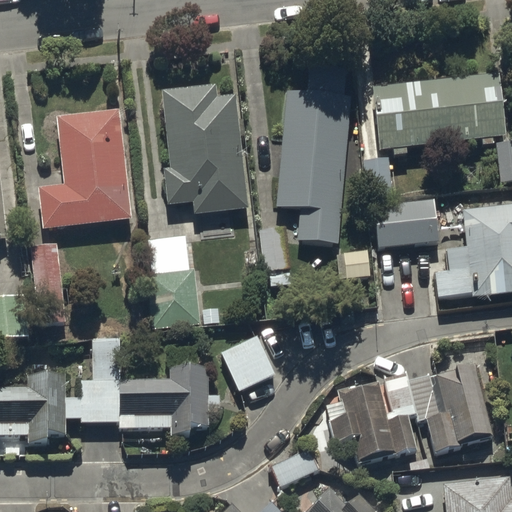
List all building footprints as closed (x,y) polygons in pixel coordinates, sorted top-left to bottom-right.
[(511,148),(503,149),(497,86),(371,98),(378,161),(392,160),(392,166),(406,165),(405,157),(480,150),(481,156),(496,155),(500,192),(511,190),(511,148)] [(215,96),(160,99),(169,178),(162,178),(166,214),(191,211),(192,223),(247,217),(234,105),(216,106),(215,96)] [(351,106),(285,102),(274,219),(300,222),(297,249),(338,253),(351,106)] [(118,121),(54,128),(64,196),(37,199),(41,241),(131,230),(118,121)] [(363,168),(366,208),(391,206),(388,166),(363,168)] [(390,208),(372,210),(377,258),(420,253),(419,245),(438,242),(435,209),(391,214),(390,208)] [(511,304),(511,215),(462,222),(466,258),(446,261),(449,282),(434,284),(437,308),(470,304),(471,310),(511,304)] [(260,240),(264,281),(268,281),(269,295),(290,293),(284,237),(260,240)] [(185,244),(146,248),(150,284),(144,285),(150,342),(200,336),(194,278),(188,279),(185,244)] [(31,256),(38,330),(38,333),(64,330),(56,254),(31,256)] [(364,263),(336,264),(337,289),(364,288),(364,263)] [(22,301),(0,303),(0,347),(27,344),(22,301)] [(80,403),(66,404),(66,425),(80,425),(80,429),(117,428),(117,434),(169,433),(169,441),(189,446),(189,438),(209,433),(208,414),(219,414),(219,401),(207,401),(207,373),(169,373),(169,386),(144,386),(143,382),(136,382),(136,386),(120,386),(119,342),(95,342),(95,348),(91,348),(92,385),(80,386),(80,403)] [(257,345),(220,363),(240,403),(277,384),(257,345)] [(407,385),(417,422),(419,431),(427,429),(434,461),(458,456),(457,451),(491,443),(474,369),(407,385)] [(27,390),(0,390),(0,438),(27,439),(27,446),(46,451),(46,442),(65,437),(65,421),(65,401),(65,380),(27,380),(27,390)] [(417,422),(407,385),(337,401),(339,409),(325,412),(334,454),(335,456),(353,452),(357,471),(414,457),(407,424),(417,422)] [(511,511),(511,502),(510,486),(442,493),(444,511),(511,511)] [(346,511),(329,495),(312,511),(369,511),(361,504),(352,511),(346,511)]
